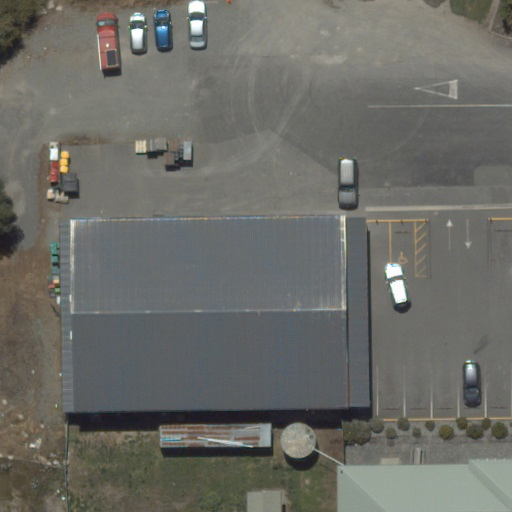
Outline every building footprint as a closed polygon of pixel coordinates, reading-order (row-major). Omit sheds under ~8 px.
[(162,11),(125,21),(142,82),(178,72),(162,11)] [(511,401),(511,206),(284,213),(288,347),(355,345),(357,406),(511,401)] [(278,333),(143,337),(145,401),(280,397),(278,333)] [(511,511),(511,467),(511,446),(289,453),(291,508),(241,510),(241,511),(511,511)] [(239,511),(238,472),(202,473),(203,511),(239,511)]
